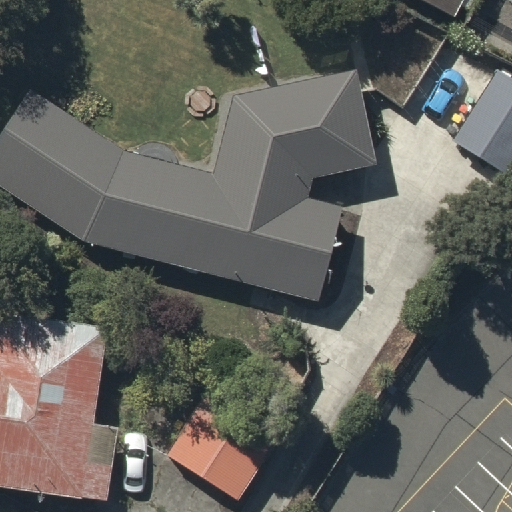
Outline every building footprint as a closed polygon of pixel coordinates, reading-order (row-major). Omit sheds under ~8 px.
[(457,0),(427,0),(452,12),(457,0)] [(405,103),(435,122),(468,70),(438,51),(405,103)] [(511,167),(511,71),(495,62),(452,135),(511,169),(511,167)] [(121,145),(28,87),(0,131),(0,184),(85,237),(318,297),(343,202),(306,193),(311,173),(375,159),(355,63),(233,89),(208,171),(121,145)] [(103,313),(0,302),(0,481),(100,492),(107,426),(91,424),(103,313)] [(208,379),(164,450),(236,495),(281,423),(208,379)]
